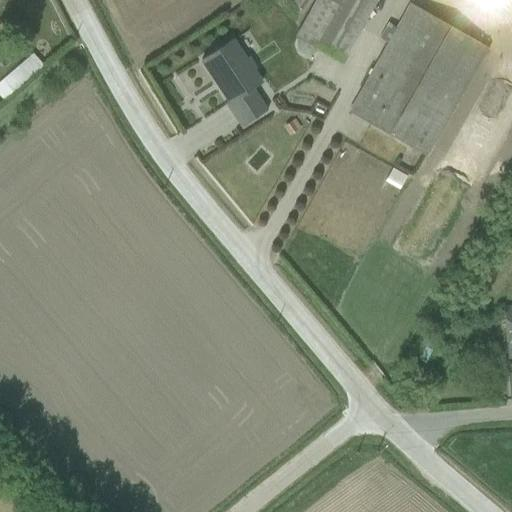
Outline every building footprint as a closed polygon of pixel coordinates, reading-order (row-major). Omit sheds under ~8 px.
[(343,67),(379,0),(317,0),(295,40),(343,67)] [(511,0),(471,0),(508,19),(511,11),(511,0)] [(427,160),(489,51),(405,4),(343,112),(427,160)] [(193,64),(239,129),(266,111),(250,89),(259,82),(229,39),(193,64)] [(0,65),(0,94),(12,111),(27,99),(18,88),(37,74),(19,51),(0,65)] [(379,164),(371,180),(387,188),(395,172),(379,164)] [(503,399),(511,398),(511,303),(497,305),(503,399)]
